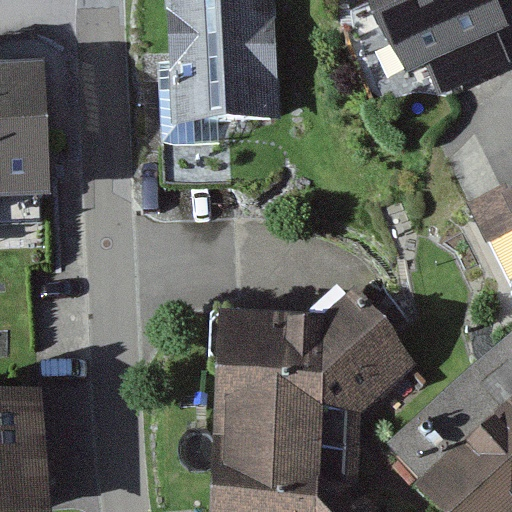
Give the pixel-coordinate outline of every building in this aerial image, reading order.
[(477,0),(337,0),(378,97),(413,82),(424,110),(496,80),(484,50),(496,45),(477,0)] [(155,146),(270,139),(261,4),(147,11),(155,146)] [(0,83),(0,207),(45,206),(41,82),(0,83)] [(511,289),(511,204),(489,215),(484,205),(449,221),(487,301),(511,289)] [(309,342),(204,339),(198,511),(346,511),(342,508),(346,425),(408,374),(352,307),(309,342)] [(511,511),(511,336),(511,337),(375,458),(422,511),(511,511)] [(0,511),(31,511),(25,415),(0,416),(0,511)]
